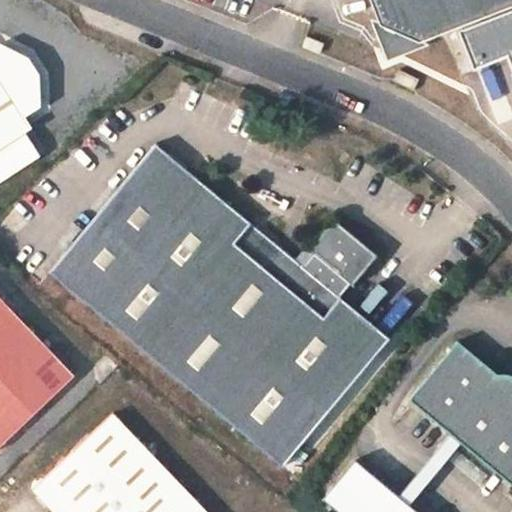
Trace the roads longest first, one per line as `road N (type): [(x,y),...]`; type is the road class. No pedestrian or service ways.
road 1 (unknown): [(501,189),(432,261),(361,214),(317,206),(210,135),(166,132),(54,252)]
road 2 (residential): [(511,200),(435,134),(380,104),(120,0)]
